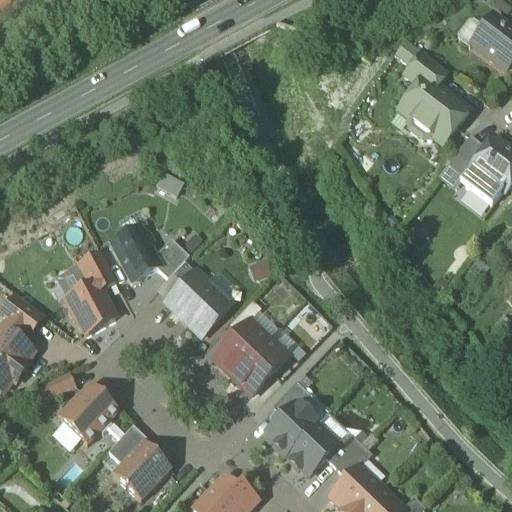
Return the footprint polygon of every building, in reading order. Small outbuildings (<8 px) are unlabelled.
[(491,14),(510,28),(511,24),(511,13),(499,3),(491,14)] [(511,35),(494,22),(473,49),(507,75),(511,67),(511,35)] [(448,78),(423,59),(405,82),(418,91),(425,83),(438,92),(448,78)] [(438,92),(425,83),(418,91),(399,116),(411,125),(409,127),(410,134),(423,144),(430,143),(432,141),(444,150),(469,117),(438,92)] [(471,142),(449,170),(465,183),(472,174),(471,173),(486,154),(471,142)] [(486,154),(471,173),(472,174),(505,199),(511,189),(511,154),(508,152),(506,152),(494,143),(486,154)] [(149,241),(144,240),(141,235),(112,251),(132,289),(158,276),(162,273),(156,263),(152,255),(153,250),(149,241)] [(181,252),(189,260),(202,247),(195,239),(181,252)] [(172,247),(156,263),(162,273),(158,276),(169,286),(173,281),(185,269),(190,264),(172,247)] [(117,289),(101,259),(79,271),(90,293),(97,289),(101,297),(117,289)] [(185,269),(173,281),(184,291),(195,278),(185,269)] [(232,313),(195,278),(184,291),(167,308),(203,343),(232,313)] [(90,293),(65,306),(76,328),(79,326),(87,340),(116,324),(101,297),(97,289),(90,293)] [(42,321),(19,303),(17,304),(16,303),(0,323),(23,341),(27,344),(43,324),(41,323),(42,321)] [(253,308),(245,317),(254,325),(262,316),(253,308)] [(245,317),(230,332),(238,341),(250,328),(254,325),(245,317)] [(238,341),(215,365),(233,383),(269,346),(250,328),(238,341)] [(7,329),(0,338),(0,395),(3,398),(13,386),(16,389),(28,373),(24,371),(33,359),(18,347),(23,341),(7,329)] [(269,346),(233,383),(252,401),(288,364),(269,346)] [(299,351),(291,360),(299,369),(308,360),(299,351)] [(70,379),(37,395),(44,409),(76,393),(70,379)] [(297,389),(273,414),(283,423),(297,408),(301,412),(311,401),(297,389)] [(91,390),(59,424),(60,425),(86,450),(87,452),(101,437),(103,440),(112,431),(110,428),(120,418),(119,416),(118,417),(92,392),(93,391),(91,390)] [(283,423),(265,442),(287,463),(288,462),(317,432),(319,429),(301,412),(297,408),(283,423)] [(134,432),(109,458),(122,470),(147,444),(134,432)] [(317,432),(288,462),(292,466),(291,468),(299,475),(301,473),(310,481),(326,464),(338,452),(337,451),(317,432)] [(337,451),(338,452),(326,464),(337,475),(361,450),(352,441),(346,442),(337,451)] [(122,470),(113,480),(141,507),(172,475),(154,458),(158,454),(147,444),(122,470)] [(361,450),(337,475),(348,485),(359,473),(360,474),(373,461),(361,450)] [(348,485),(331,503),(340,511),(364,511),(382,495),(360,474),(359,473),(348,485)] [(239,494),(225,481),(195,511),(254,511),(259,507),(242,491),(239,494)] [(399,511),(382,495),(364,511),(399,511)] [(424,511),(414,503),(405,511),(424,511)]
